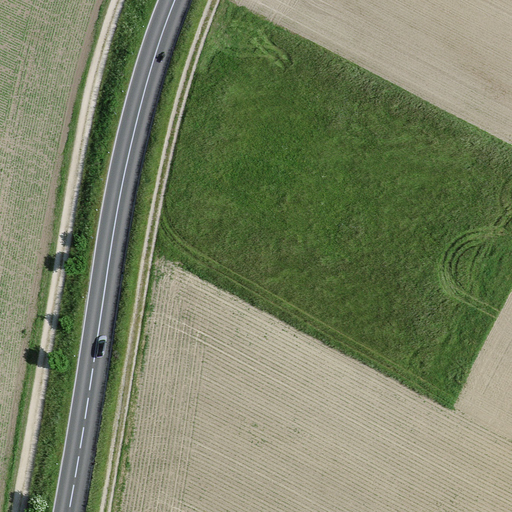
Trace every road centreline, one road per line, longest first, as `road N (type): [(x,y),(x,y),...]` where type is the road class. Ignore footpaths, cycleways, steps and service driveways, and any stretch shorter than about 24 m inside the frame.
road 1 (track): [(105,511),(151,220),(186,74),(216,0)]
road 2 (primary): [(68,511),(107,231),(175,0)]
road 3 (track): [(117,0),(76,160),(18,511)]
